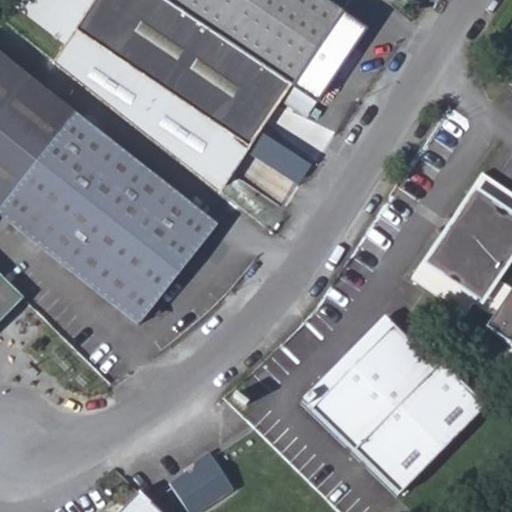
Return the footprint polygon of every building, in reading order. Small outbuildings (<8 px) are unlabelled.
[(290,76),(179,0),(85,0),(73,18),(247,137),(290,76)] [(179,0),(290,76),(315,93),(365,19),(336,0),(179,0)] [(0,212),(139,323),(216,224),(0,52),(0,212)] [(466,195),(453,214),(457,226),(452,234),(438,236),(410,277),(432,292),(464,313),(471,303),(491,317),(484,327),(511,346),(467,390),(437,361),(433,365),(386,320),(332,377),(327,372),(299,400),(396,495),(483,405),(476,399),(511,364),(511,195),(480,174),(466,195)] [(438,236),(452,234),(457,226),(453,214),(438,236)] [(0,319),(23,295),(0,272),(0,319)] [(184,472),(167,482),(186,511),(199,511),(232,491),(207,453),(192,462),(191,473),(186,476),(184,472)] [(182,468),(184,472),(186,476),(191,473),(192,462),(182,468)] [(155,511),(135,496),(116,511),(155,511)]
